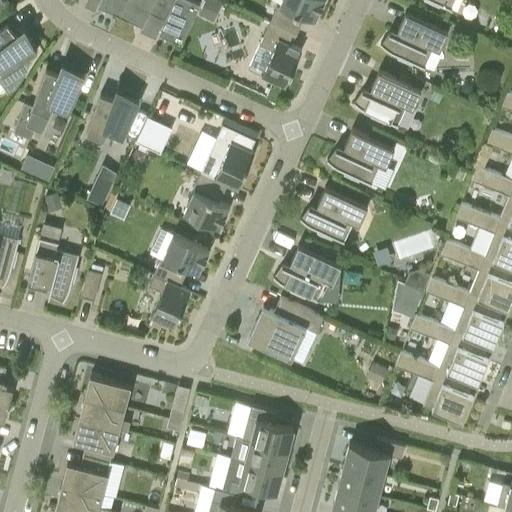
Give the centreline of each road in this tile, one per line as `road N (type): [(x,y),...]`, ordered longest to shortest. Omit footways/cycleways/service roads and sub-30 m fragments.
road 1 (residential): [(60,336),(169,364),(192,355),(300,133)]
road 2 (residential): [(300,133),(89,36),(46,0)]
road 3 (residential): [(13,511),(60,336)]
road 4 (residential): [(300,133),(361,0)]
